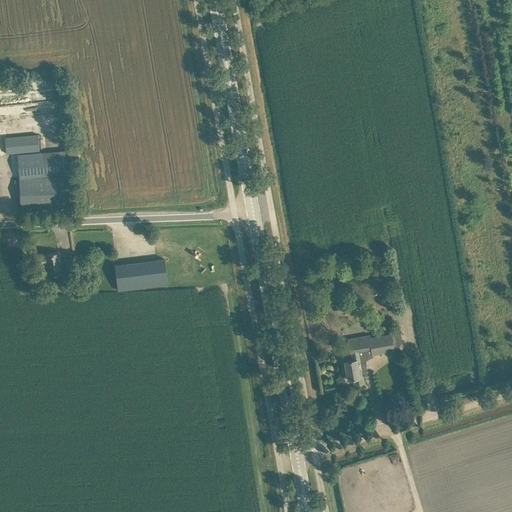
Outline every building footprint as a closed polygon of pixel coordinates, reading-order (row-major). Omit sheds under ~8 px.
[(38,134),(5,137),(6,153),(39,150),(38,134)] [(51,151),(17,154),(19,170),(19,178),(24,178),(44,176),(53,175),(67,173),(65,150),(51,151)] [(20,208),(68,206),(67,176),(19,178),(20,208)] [(62,272),(60,262),(59,252),(45,254),(45,255),(38,256),(40,264),(46,263),(48,275),(62,272)] [(118,290),(167,284),(164,259),(115,265),(118,290)] [(371,347),(372,353),(393,349),(394,352),(404,350),(401,332),(371,337),(371,335),(348,339),(350,351),(351,351),(353,359),(344,360),(345,362),(343,362),(344,366),(345,366),(346,373),(345,373),(346,377),(347,377),(348,379),(353,378),(355,384),(363,382),(362,374),(359,375),(357,362),(360,362),(358,349),(371,347)] [(397,393),(399,402),(406,400),(404,392),(397,393)]
